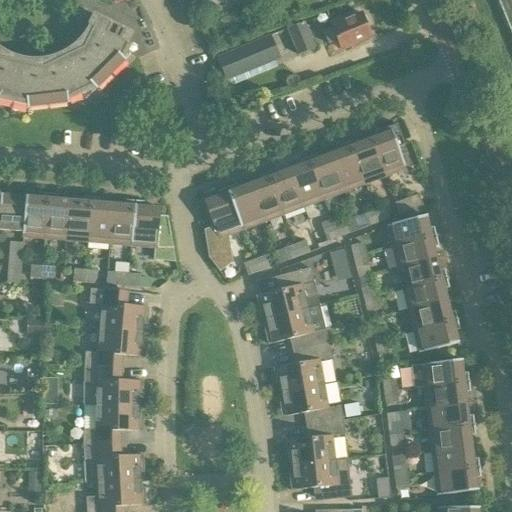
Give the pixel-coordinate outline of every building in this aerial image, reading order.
[(205,0),(209,9),(224,3),(226,7),(243,0),(205,0)] [(342,50),(372,37),(362,14),(346,21),(344,18),(331,23),(333,28),(324,32),(330,44),(338,41),(342,50)] [(0,97),(27,103),(27,109),(68,104),(68,98),(92,86),(96,90),(126,61),(122,57),(128,44),(107,33),(112,24),(93,15),(88,25),(93,28),(84,48),(43,68),(0,58),(0,97)] [(316,48),(304,22),(287,30),(298,56),(316,48)] [(279,59),(270,36),(218,58),(227,81),(279,59)] [(382,136),(371,140),(385,178),(406,170),(398,149),(405,146),(397,125),(380,131),(382,136)] [(385,178),(371,140),(360,145),(358,139),(349,143),(365,185),(385,178)] [(342,151),(330,155),(344,193),(365,185),(349,143),(340,146),(342,151)] [(317,155),(308,158),(324,201),(344,193),(330,155),(319,160),(317,155)] [(301,166),(290,170),(304,208),(324,201),(308,158),(299,161),(301,166)] [(304,208),(290,170),(279,175),(277,170),(268,173),(284,216),(304,208)] [(261,181),(250,186),(263,223),(284,216),(268,173),(259,176),(261,181)] [(263,223),(250,186),(238,190),(236,185),(227,188),(243,231),(263,223)] [(243,231),(227,188),(218,191),(220,196),(205,202),(219,240),(243,231)] [(24,233),(23,233),(22,238),(45,240),(49,194),(39,194),(39,199),(27,198),(24,233)] [(58,195),(49,194),(45,240),(66,241),(70,202),(58,201),(58,195)] [(24,233),(27,198),(0,195),(0,231),(23,233),(24,233)] [(399,215),(423,206),(419,195),(395,204),(399,215)] [(70,202),(66,241),(88,243),(92,198),(82,197),(82,203),(70,202)] [(92,198),(88,243),(109,245),(113,205),(101,204),(101,199),(92,198)] [(113,205),(109,245),(131,247),(135,202),(125,201),(125,206),(113,205)] [(144,202),(135,202),(131,247),(157,249),(160,209),(144,208),(144,202)] [(385,208),(374,212),(379,223),(390,219),(385,208)] [(379,223),(374,212),(364,216),(368,227),(379,223)] [(392,248),(436,237),(434,228),(429,229),(426,216),(387,226),(392,248)] [(355,219),(334,227),(338,238),(359,230),(355,219)] [(338,238),(334,227),(323,231),(327,242),(338,238)] [(439,246),(436,237),(392,248),(398,269),(436,259),(434,248),(439,246)] [(306,241),(295,246),(299,257),(310,253),(306,241)] [(23,244),(11,243),(8,283),(20,284),(23,244)] [(354,258),(365,255),(362,244),(351,247),(354,258)] [(295,246),(284,250),(275,253),(279,264),(299,257),(295,246)] [(344,250),(332,254),(336,266),(347,262),(344,250)] [(365,255),(354,258),(359,279),(371,276),(365,255)] [(265,257),(254,261),(259,272),(269,268),(265,257)] [(436,259),(398,269),(403,290),(447,279),(445,270),(439,271),(436,259)] [(259,272),(254,261),(244,265),(248,276),(259,272)] [(42,280),(43,267),(31,266),(30,279),(42,280)] [(54,268),(43,267),(42,280),(53,281),(54,268)] [(320,306),(314,283),(310,269),(281,276),(284,290),(256,297),(260,313),(264,312),(266,320),(320,306)] [(84,283),(86,271),(74,270),(73,282),(84,283)] [(86,271),(84,283),(96,284),(97,272),(86,271)] [(128,287),(129,275),(117,274),(116,286),(128,287)] [(128,287),(139,288),(140,276),(129,275),(128,287)] [(376,297),(371,276),(359,279),(364,300),(376,297)] [(449,288),(447,279),(403,290),(408,311),(447,301),(444,290),(449,288)] [(100,329),(142,333),(143,325),(148,325),(149,308),(120,306),(121,292),(91,290),(89,304),(102,305),(100,329)] [(376,297),(364,300),(367,311),(379,308),(376,297)] [(450,313),(447,301),(408,311),(413,332),(457,321),(455,312),(450,313)] [(320,306),(266,320),(268,328),(264,329),(268,345),(297,338),(300,351),(329,344),(320,306)] [(27,336),(44,336),(44,317),(27,317),(27,336)] [(457,321),(413,332),(419,354),(458,344),(455,331),(460,330),(457,321)] [(375,342),(386,339),(383,327),(372,330),(375,342)] [(142,333),(100,329),(98,354),(85,353),(84,367),(115,368),(116,356),(145,358),(146,341),(142,341),(142,333)] [(389,350),(386,339),(375,342),(377,353),(389,350)] [(329,344),(300,351),(302,363),(273,368),(276,385),(281,385),(282,392),(324,385),(319,361),(332,358),(329,344)] [(462,374),(461,361),(411,367),(414,389),(424,387),(424,388),(469,383),(468,373),(462,374)] [(115,368),(84,367),(84,406),(96,407),(139,407),(139,399),(143,399),(144,382),(114,381),(115,368)] [(384,393),(396,392),(395,380),(383,381),(384,393)] [(469,383),(424,388),(427,410),(466,405),(465,393),(470,392),(469,383)] [(324,385),(282,392),(283,400),(279,401),(282,418),(311,413),(313,425),(343,421),(341,407),(328,409),(324,385)] [(398,403),(396,392),(384,393),(386,404),(398,403)] [(359,417),(357,404),(344,407),(346,419),(359,417)] [(466,405),(427,410),(429,431),(474,426),(473,416),(468,417),(466,405)] [(83,431),(83,445),(113,444),(114,431),(143,432),(143,415),(139,415),(139,407),(96,407),(96,431),(83,431)] [(343,421),(313,425),(315,438),(285,441),(287,458),(292,458),(293,466),(335,461),(332,437),(345,435),(343,421)] [(389,436),(401,434),(400,423),(388,424),(389,436)] [(475,435),(474,426),(429,431),(432,452),(472,448),(470,436),(475,435)] [(401,434),(389,436),(391,447),(403,446),(401,434)] [(114,457),(113,444),(83,445),(85,484),(98,484),(98,483),(140,481),(140,473),(144,473),(143,456),(114,457)] [(473,459),(472,448),(432,452),(434,474),(479,468),(478,459),(473,459)] [(407,477),(405,466),(404,456),(392,457),(395,479),(407,477)] [(335,461),(293,466),(293,474),(289,474),(291,491),(320,488),(321,501),(352,498),(347,459),(335,461)] [(479,468),(434,474),(437,496),(477,491),(475,478),(481,478),(479,468)] [(42,492),(42,474),(28,474),(28,492),(42,492)] [(407,477),(395,479),(396,490),(408,489),(407,477)] [(98,483),(98,484),(99,497),(86,498),(86,511),(117,511),(117,507),(146,506),(145,488),(141,489),(140,481),(98,483)]
